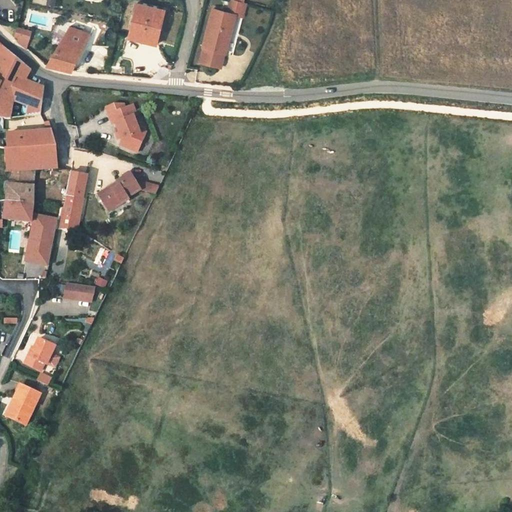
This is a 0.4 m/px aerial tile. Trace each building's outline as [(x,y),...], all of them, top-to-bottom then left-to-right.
[(247,0),(233,0),(231,10),(238,11),(244,13),(247,0)] [(138,3),(129,38),(159,45),(167,10),(138,3)] [(231,10),(218,6),(208,44),(209,45),(205,60),(223,64),(227,49),(228,50),(238,11),(231,10)] [(54,69),(73,74),(93,32),(70,23),(48,67),(54,69)] [(32,26),(19,25),(18,36),(21,36),(21,41),(32,41),(32,26)] [(0,120),(0,121),(17,123),(22,121),(23,115),(18,113),(22,104),(45,114),(49,93),(32,85),(35,74),(9,52),(0,67),(0,120)] [(111,109),(113,115),(131,110),(130,107),(119,105),(111,109)] [(137,108),(131,110),(113,115),(116,126),(120,125),(126,143),(124,148),(141,155),(148,139),(144,137),(138,119),(141,118),(137,108)] [(52,119),(48,120),(45,114),(37,117),(40,127),(18,133),(17,123),(0,121),(0,130),(1,131),(0,135),(0,140),(4,152),(5,156),(11,156),(13,210),(10,227),(37,228),(37,221),(38,211),(38,177),(60,170),(63,147),(52,119)] [(75,176),(72,199),(88,202),(92,180),(82,178),(75,176)] [(126,191),(119,196),(117,192),(108,199),(112,205),(109,207),(116,217),(136,204),(135,202),(147,194),(141,185),(135,177),(129,181),(122,186),(124,188),(126,191)] [(147,194),(159,197),(162,190),(141,185),(147,194)] [(71,209),(87,213),(88,202),(72,199),(71,209)] [(37,221),(37,228),(40,228),(32,266),(51,270),(61,222),(37,221)] [(97,278),(95,285),(106,288),(108,281),(97,278)] [(92,315),(94,300),(67,296),(65,311),(92,315)] [(55,366),(64,346),(47,339),(42,350),(38,358),(34,357),(29,366),(47,374),(52,365),(55,366)] [(34,357),(38,358),(42,350),(38,348),(34,357)] [(13,389),(6,405),(10,406),(2,424),(17,431),(32,398),(13,389)] [(0,422),(2,424),(10,406),(6,405),(0,418),(0,422)]
